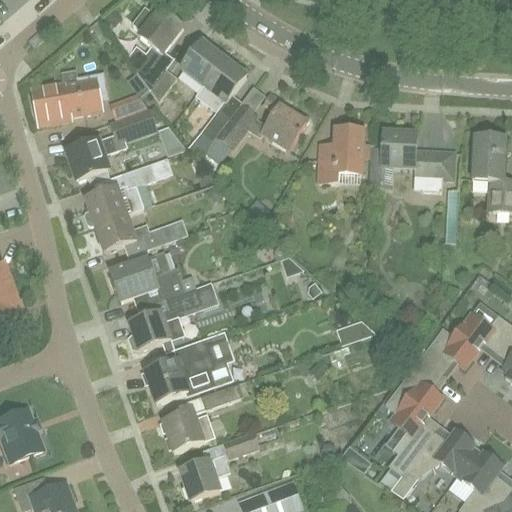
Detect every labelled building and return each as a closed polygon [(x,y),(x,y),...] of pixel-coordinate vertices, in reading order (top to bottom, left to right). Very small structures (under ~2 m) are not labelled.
[(138,53),(129,66),(138,78),(150,94),(151,95),(164,78),(154,71),(163,59),(163,60),(166,56),(183,33),(160,15),(156,20),(143,37),(139,42),(152,51),(147,59),(138,53)] [(202,48),(182,75),(204,92),(225,65),(202,48)] [(225,65),(204,92),(224,108),(226,109),(232,100),(246,82),(225,65)] [(164,78),(151,95),(160,107),(178,83),(166,74),(164,78)] [(143,101),(151,95),(138,78),(130,84),(138,95),(143,101)] [(106,105),(102,80),(76,84),(77,90),(63,92),(63,89),(32,94),(38,129),(69,124),(69,121),(99,116),(98,106),(106,105)] [(143,101),(138,95),(110,105),(116,122),(149,110),(143,101)] [(232,120),(215,143),(231,155),(233,156),(248,137),(256,141),(260,144),(263,140),(267,142),(289,156),(293,149),(308,124),(296,117),(294,121),(283,114),(285,110),(271,101),(265,111),(276,118),(267,133),(256,126),(258,123),(253,119),(240,110),(232,120)] [(216,118),(201,137),(213,146),(215,143),(232,120),(221,112),(216,118)] [(96,145),(68,155),(78,185),(88,182),(107,176),(102,161),(126,153),(123,145),(155,134),(153,129),(148,114),(109,128),(114,140),(96,146),(96,145)] [(159,135),(169,161),(194,152),(191,149),(174,130),(171,127),(158,132),(159,135)] [(361,178),(361,161),(370,162),(371,149),(362,148),(363,136),(335,135),(334,151),(320,150),(319,164),(318,187),(339,188),(340,177),(361,178)] [(383,154),(382,169),(383,169),(414,171),(414,175),(413,186),(422,187),(421,196),(441,197),(442,184),(454,185),(456,158),(416,156),(417,139),(384,137),(383,154)] [(511,216),(511,187),(503,187),(505,144),(474,143),(472,186),(494,187),(493,216),(511,216)] [(86,218),(84,221),(87,230),(91,232),(94,230),(94,232),(126,220),(143,214),(143,213),(136,192),(147,188),(156,185),(150,170),(121,180),(101,186),(105,198),(98,201),(85,205),(89,216),(86,218)] [(449,195),(446,247),(457,248),(460,196),(449,195)] [(126,220),(94,232),(103,257),(125,249),(129,263),(179,245),(173,229),(150,237),(148,230),(131,236),(126,220)] [(307,273),(293,260),(281,264),(286,280),(307,273)] [(160,306),(166,304),(195,294),(191,281),(180,286),(175,274),(153,281),(147,264),(111,277),(111,279),(108,280),(113,294),(116,293),(121,307),(135,302),(156,295),(160,306)] [(0,327),(21,320),(19,316),(17,310),(2,267),(0,267),(0,327)] [(323,294),(315,284),(309,289),(308,296),(313,302),(323,294)] [(462,301),(486,326),(502,311),(478,286),(462,301)] [(173,314),(175,321),(219,306),(213,288),(195,294),(166,304),(160,306),(139,314),(143,325),(170,315),(173,314)] [(135,302),(139,314),(160,306),(156,295),(135,302)] [(143,325),(142,325),(129,330),(132,340),(129,344),(132,355),(138,355),(138,357),(182,341),(176,324),(175,321),(173,314),(170,315),(143,325)] [(440,339),(421,364),(442,380),(453,365),(465,374),(484,348),(495,357),(511,334),(511,331),(498,321),(490,332),(472,319),(454,342),(443,334),(440,339)] [(335,331),(342,351),(379,338),(361,322),(335,331)] [(511,387),(511,334),(495,357),(508,367),(502,374),(508,378),(505,382),(511,387)] [(215,372),(214,368),(229,363),(222,345),(207,351),(205,344),(184,352),(189,368),(179,372),(177,366),(146,378),(157,409),(187,398),(188,400),(214,390),(209,375),(215,373),(214,373),(215,372)] [(431,395),(442,380),(421,364),(415,371),(385,411),(396,419),(390,426),(399,433),(394,440),(401,445),(392,457),(397,460),(389,472),(390,472),(379,488),(390,495),(401,481),(402,482),(407,476),(435,438),(423,429),(442,403),(431,395)] [(237,389),(201,402),(205,414),(242,401),(237,389)] [(179,410),(183,422),(192,418),(205,414),(201,402),(179,410)] [(0,449),(7,467),(41,455),(34,435),(30,425),(26,414),(0,423),(0,449)] [(208,421),(195,425),(192,418),(183,422),(163,429),(174,458),(216,443),(208,421)] [(435,438),(407,476),(418,485),(440,468),(458,482),(477,457),(472,453),(474,450),(456,436),(447,447),(435,438)] [(253,439),(223,449),(229,464),(258,454),(253,439)] [(372,466),(350,448),(340,460),(363,477),(372,466)] [(205,456),(209,466),(209,468),(223,463),(228,478),(233,476),(229,464),(223,449),(205,456)] [(477,457),(458,482),(475,494),(461,511),(489,511),(504,505),(511,494),(511,492),(496,481),(503,471),(484,457),(481,461),(477,457)] [(209,466),(207,467),(180,477),(190,506),(213,498),(219,496),(214,483),(228,478),(223,463),(209,468),(209,466)] [(403,503),(418,485),(407,476),(402,482),(401,481),(390,495),(403,503)] [(19,511),(68,511),(66,507),(70,506),(64,490),(48,496),(44,484),(13,495),(19,511)] [(316,511),(358,511),(340,489),(314,509),(316,511)] [(284,511),(278,494),(239,508),(240,511),(284,511)]
